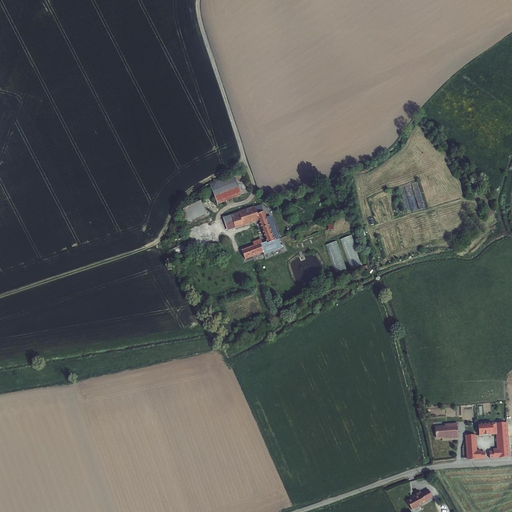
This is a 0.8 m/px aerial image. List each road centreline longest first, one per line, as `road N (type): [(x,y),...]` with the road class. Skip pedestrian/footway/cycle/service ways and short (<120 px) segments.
road 1 (track): [(200,0),(252,204),(181,233)]
road 2 (track): [(0,298),(158,241),(175,206),(242,163)]
road 3 (unclassified): [(296,511),(417,469),(511,462)]
